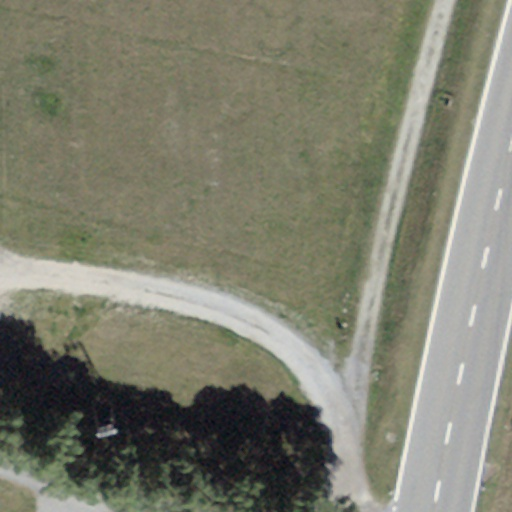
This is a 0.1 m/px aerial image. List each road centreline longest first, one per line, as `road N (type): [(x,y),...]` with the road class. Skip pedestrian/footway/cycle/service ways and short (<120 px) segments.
road 1 (track): [(337,511),(379,243),(444,0)]
road 2 (track): [(0,277),(134,287),(232,313),(291,343),(324,397),(343,451)]
road 3 (secondary): [(511,135),(432,511)]
road 4 (track): [(0,450),(214,511)]
